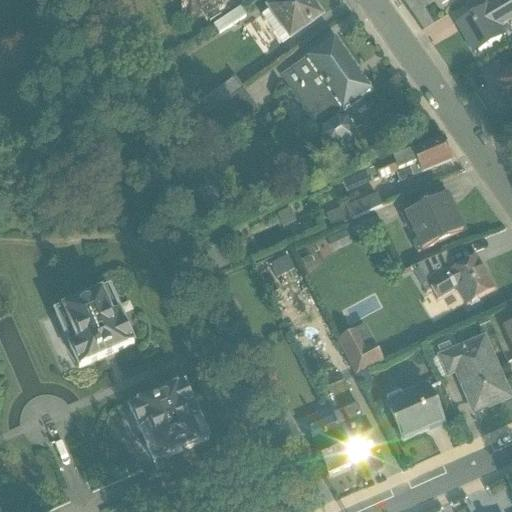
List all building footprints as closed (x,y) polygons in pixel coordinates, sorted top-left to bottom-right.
[(251,9),(242,15),(232,0),(225,0),(205,13),(215,28),(221,24),(230,38),(258,19),(251,9)] [(288,45),(322,22),(306,0),(275,0),(262,9),(288,45)] [(436,0),(443,9),(456,0),(436,0)] [(511,24),(511,0),(495,0),(455,26),(475,57),(503,39),(499,33),(511,24)] [(319,131),(370,95),(332,43),(282,79),(319,131)] [(511,72),(492,88),(511,113),(511,72)] [(234,107),(254,92),(242,77),(223,92),(234,107)] [(259,94),(243,100),(252,121),(267,114),(259,94)] [(348,160),(375,146),(364,124),(337,138),(348,160)] [(400,185),(448,162),(436,137),(388,161),(400,185)] [(421,257),(465,236),(447,197),(403,217),(421,257)] [(354,205),(333,215),(347,247),(369,238),(354,205)] [(213,253),(222,274),(238,267),(228,246),(213,253)] [(464,312),(496,295),(477,260),(445,278),(464,312)] [(80,372),(132,348),(107,293),(55,317),(80,372)] [(316,323),(300,330),(311,356),(327,348),(316,323)] [(511,353),(511,325),(502,330),(511,353)] [(350,343),(366,381),(397,369),(381,331),(350,343)] [(464,421),(511,401),(484,338),(437,358),(464,421)] [(153,469),(208,446),(183,390),(129,413),(153,469)] [(400,448),(444,429),(428,391),(384,409),(400,448)] [(354,471),(379,459),(360,421),(335,433),(354,471)] [(354,471),(335,433),(308,446),(327,484),(354,471)]
